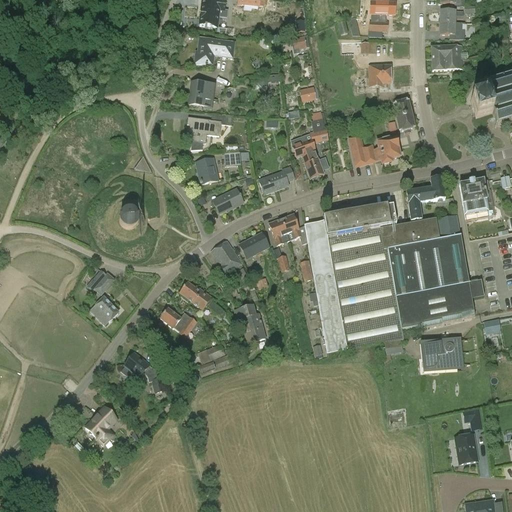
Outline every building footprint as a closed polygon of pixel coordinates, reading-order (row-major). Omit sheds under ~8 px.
[(217,1),(211,0),(202,0),(202,4),(199,28),(216,30),(217,19),(226,20),(227,12),(223,12),(224,5),(225,2),(217,1)] [(264,0),(237,0),(237,6),(251,7),(251,10),(258,11),(258,9),(259,9),(259,8),(263,9),(264,0)] [(369,24),(369,33),(381,34),(387,34),(387,24),(385,24),(385,17),(394,17),(394,4),(379,4),(370,3),(369,16),(371,17),(370,24),(369,24)] [(462,14),(455,13),(439,13),(439,25),(454,25),(454,21),(462,22),(462,14)] [(304,23),(295,24),(296,35),(305,34),(304,23)] [(344,24),(337,26),(340,38),(347,36),(344,24)] [(462,25),(454,25),(439,25),(438,37),(449,38),(448,42),(463,43),(464,33),(461,32),(462,25)] [(303,37),(292,40),(295,56),(300,55),(299,51),(306,50),(303,37)] [(506,37),(495,39),(498,50),(508,48),(506,37)] [(213,58),(231,61),(233,45),(199,41),(197,58),(195,58),(194,66),(204,67),(204,66),(212,67),(212,65),(213,58)] [(360,56),(369,56),(368,45),(367,45),(367,42),(361,42),(361,45),(360,45),(360,56)] [(467,56),(461,56),(461,48),(430,49),(431,73),(462,72),(461,62),(467,62),(467,56)] [(390,86),(389,68),(369,69),(369,89),(382,89),(382,86),(390,86)] [(267,85),(267,84),(281,83),(280,79),(279,79),(279,77),(269,77),(269,79),(261,80),(258,82),(258,86),(261,89),(265,89),(267,85)] [(511,77),(484,86),(485,91),(487,98),(470,103),(473,111),(475,120),(492,115),(493,118),(494,122),(496,127),(511,122),(511,77)] [(211,112),(211,110),(214,87),(191,84),(188,107),(203,109),(203,111),(211,112)] [(312,90),(299,92),(302,104),(318,101),(317,100),(314,100),(312,90)] [(411,134),(410,131),(414,130),(408,103),(392,107),(398,134),(403,133),(403,136),(411,134)] [(219,139),(220,126),(231,128),(233,117),(222,116),(222,117),(211,116),(210,123),(187,120),(186,127),(189,128),(187,144),(191,145),(191,147),(190,153),(201,153),(202,146),(205,146),(206,138),(219,139)] [(320,116),(311,118),(313,124),(311,124),(313,134),(310,134),(311,135),(312,145),(327,143),(325,132),(323,133),(320,116)] [(301,158),(304,167),(309,181),(311,181),(312,182),(315,181),(316,179),(323,177),(312,145),(311,135),(289,142),(295,160),(301,158)] [(378,151),(377,151),(373,152),(372,147),(362,150),(359,138),(349,141),(355,168),(374,164),(380,163),(378,151)] [(378,151),(380,163),(381,167),(391,164),(390,162),(399,160),(398,151),(395,138),(375,143),(377,151),(378,151)] [(223,155),(225,168),(240,167),(240,157),(250,157),(249,153),(223,155)] [(151,175),(142,159),(133,172),(151,175)] [(218,183),(213,161),(210,162),(195,165),(200,187),(218,183)] [(281,171),(282,174),(257,182),(263,198),(288,189),(286,184),(294,182),(289,168),(281,171)] [(500,189),(509,188),(508,178),(499,178),(500,189)] [(429,181),(430,190),(405,193),(407,206),(410,223),(421,221),(419,205),(444,201),(441,180),(429,181)] [(482,183),(459,187),(462,206),(464,216),(464,218),(464,221),(465,221),(474,219),(476,221),(491,219),(493,216),(490,203),(486,204),(484,192),(489,191),(487,182),(482,183)] [(242,189),(236,192),(236,191),(221,198),(212,203),(218,217),(219,216),(227,213),(228,213),(243,206),(239,199),(245,196),(242,189)] [(304,228),(307,245),(326,355),(381,346),(402,342),(401,335),(413,333),(422,332),(422,330),(441,327),(441,326),(461,322),(474,319),(471,302),(467,286),(459,238),(456,218),(410,225),(395,227),(392,207),(322,219),(323,224),(304,227),(304,228)] [(131,211),(128,211),(124,212),(121,214),(119,217),(118,221),(119,224),(120,227),(123,230),(126,231),(130,231),(133,230),(136,228),(138,225),(139,222),(138,218),(137,215),(134,213),(131,211)] [(304,228),(298,231),(293,217),(280,222),(286,237),(291,235),(294,242),(299,240),(301,247),(307,245),(304,228)] [(288,244),(286,237),(280,222),(268,227),(276,248),(288,244)] [(238,247),(246,262),(268,250),(266,245),(261,236),(238,247)] [(232,276),(230,274),(242,266),(227,243),(210,254),(219,268),(214,271),(220,280),(218,282),(222,288),(243,279),(242,278),(246,276),(243,270),(232,276)] [(290,272),(285,258),(277,261),(281,275),(290,272)] [(308,263),(299,265),(303,283),(312,281),(308,263)] [(261,277),(256,268),(251,270),(256,279),(261,277)] [(93,294),(94,293),(100,299),(101,298),(115,282),(107,275),(105,277),(100,273),(86,289),(93,294)] [(254,285),(259,291),(264,287),(260,281),(254,285)] [(480,283),(467,286),(471,302),(483,300),(480,283)] [(215,303),(211,300),(196,289),(194,290),(187,284),(178,295),(202,313),(206,308),(221,319),(225,313),(214,305),(215,303)] [(118,315),(103,299),(89,313),(104,328),(109,323),(110,323),(118,315)] [(237,323),(240,322),(247,346),(265,341),(258,317),(255,317),(253,308),(234,313),(237,323)] [(173,331),(179,335),(178,336),(184,341),(196,325),(184,315),(180,320),(167,311),(159,321),(173,331)] [(504,334),(511,332),(511,319),(511,317),(501,319),(504,334)] [(498,322),(483,324),(485,337),(500,335),(498,322)] [(421,360),(423,375),(463,371),(460,340),(420,344),(421,360)] [(215,348),(196,355),(200,366),(219,358),(215,348)] [(214,362),(216,370),(235,363),(231,350),(225,352),(227,358),(214,362)] [(148,385),(150,384),(154,396),(166,393),(162,380),(160,380),(159,375),(133,356),(124,368),(125,369),(121,374),(129,380),(133,375),(139,380),(141,377),(143,375),(146,378),(148,385)] [(199,368),(201,375),(214,370),(212,364),(199,368)] [(85,430),(103,448),(113,438),(107,432),(116,423),(104,411),(98,417),(85,430)] [(469,428),(480,426),(478,412),(467,414),(469,423),(469,428)] [(478,464),(473,436),(464,438),(453,440),(458,468),(478,464)]
